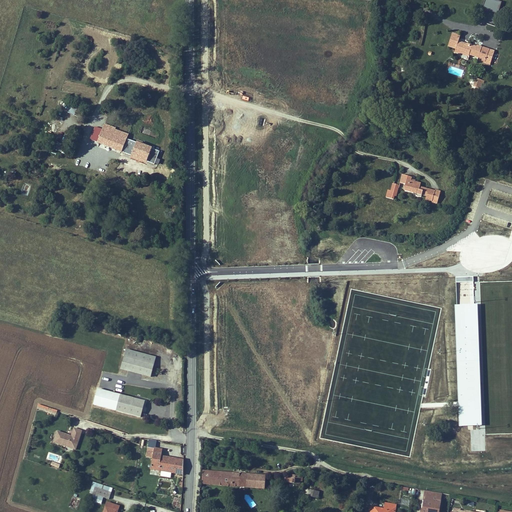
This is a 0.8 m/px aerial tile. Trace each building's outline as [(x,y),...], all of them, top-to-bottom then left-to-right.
[(497,13),(502,2),(496,0),(485,0),(482,8),(497,13)] [(475,60),(483,63),(487,52),(474,48),(474,49),(465,46),(464,47),(456,45),(458,39),(450,36),(446,49),(454,52),(453,55),(457,56),(458,53),(467,56),(476,59),(475,60)] [(487,52),(483,63),(488,65),(492,53),(487,52)] [(473,92),(476,93),(477,90),(480,91),(483,83),(475,80),(472,89),(474,89),(473,92)] [(103,129),(98,142),(109,146),(116,128),(116,127),(105,123),(103,129)] [(90,139),(98,142),(103,129),(95,126),(90,139)] [(129,133),(116,128),(109,146),(155,164),(160,151),(157,149),(156,151),(152,149),(153,146),(138,140),(137,142),(127,138),(129,133)] [(403,177),(401,185),(407,187),(406,190),(414,193),(413,195),(429,199),(428,202),(433,203),(435,198),(438,199),(440,194),(422,189),(422,187),(412,183),(413,179),(403,177)] [(390,193),(387,201),(395,203),(396,200),(397,200),(400,190),(394,188),(392,193),(390,193)] [(455,305),(459,427),(482,426),(478,305),(455,305)] [(151,377),(156,357),(126,349),(121,369),(151,377)] [(141,417),(145,401),(98,389),(94,405),(141,417)] [(77,443),(82,431),(74,428),(71,436),(69,435),(68,436),(67,436),(67,435),(57,431),(54,442),(72,448),(74,442),(77,443)] [(149,440),(148,447),(155,449),(157,441),(149,440)] [(175,473),(177,459),(161,456),(162,450),(155,449),(148,447),(146,457),(152,458),(151,469),(175,473)] [(183,475),(184,460),(177,459),(175,473),(183,475)] [(265,489),(266,476),(203,471),(202,483),(265,489)] [(302,481),(303,476),(291,474),(291,478),(285,477),(284,482),(299,484),(300,481),(302,481)] [(112,488),(93,482),(92,486),(106,491),(111,493),(112,488)] [(111,493),(106,491),(92,486),(90,493),(93,494),(103,497),(109,499),(111,493)] [(318,498),(319,492),(309,490),(310,490),(305,489),(304,495),(308,496),(308,495),(313,496),(313,497),(318,498)] [(440,503),(442,493),(427,491),(426,494),(429,494),(427,501),(425,501),(424,500),(422,510),(434,511),(436,503),(440,503)] [(101,504),(103,497),(93,494),(91,501),(101,504)] [(117,511),(118,511),(113,509),(115,505),(107,502),(103,511),(117,511)] [(391,511),(391,510),(395,511),(396,505),(385,503),(384,509),(370,507),(369,511),(391,511)] [(438,511),(440,503),(436,503),(434,511),(422,510),(421,511),(438,511)]
